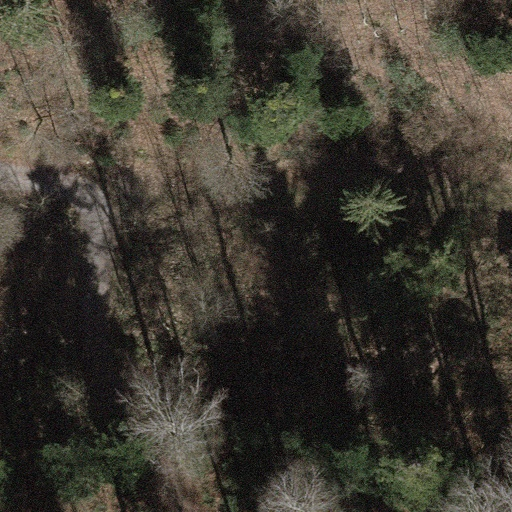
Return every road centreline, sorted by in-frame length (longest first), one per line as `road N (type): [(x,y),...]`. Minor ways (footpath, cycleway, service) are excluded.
road 1 (track): [(0,167),(91,189),(97,363),(188,511)]
road 2 (track): [(91,189),(435,178),(511,193)]
